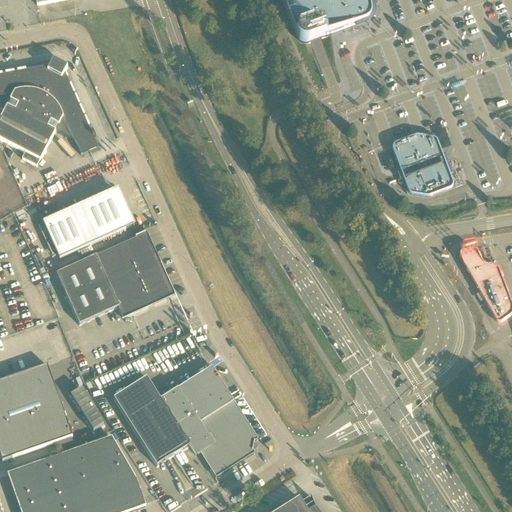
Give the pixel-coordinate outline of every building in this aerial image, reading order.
[(511,0),(281,0),(295,37),(296,39),(297,40),(297,41),(298,42),(299,43),(300,44),(301,45),(302,45),(303,45),(305,46),(306,46),(307,46),(308,45),(309,45),(312,44),(317,42),(321,40),(332,36),(365,24),(367,23),(369,21),(370,20),(371,18),(372,16),(372,15),(372,13),(370,0),(511,0)] [(81,156),(98,149),(64,75),(50,68),(50,67),(0,76),(0,97),(13,97),(10,102),(12,103),(9,108),(7,108),(0,121),(0,141),(25,155),(22,160),(37,168),(40,162),(56,133),(73,142),(81,156)] [(427,199),(430,199),(437,196),(445,193),(449,192),(451,191),(451,190),(453,189),(453,186),(453,184),(449,173),(446,165),(445,163),(443,157),(442,154),(440,149),(438,143),(437,142),(436,140),(435,140),(433,139),(418,137),(417,137),(415,137),(396,144),(395,145),(394,145),(394,146),(393,146),(393,147),(392,148),(392,149),(392,150),(392,151),(392,152),(400,173),(402,179),(403,181),(405,187),(408,193),(410,196),(412,197),(420,198),(427,199)] [(460,174),(453,176),(455,183),(462,182),(460,174)] [(115,192),(43,224),(60,261),(131,228),(115,192)] [(168,299),(171,291),(146,235),(56,276),(79,327),(118,309),(122,320),(168,299)] [(460,257),(460,258),(460,260),(479,293),(482,298),(483,301),(484,300),(495,319),(497,323),(498,324),(499,324),(500,324),(501,324),(502,324),(509,318),(511,317),(511,315),(511,314),(511,308),(507,296),(501,280),(498,272),(497,271),(496,271),(487,267),(485,267),(483,266),(482,264),(481,263),(476,254),(475,253),(474,253),(473,253),(463,254),(462,255),(461,256),(460,257)] [(72,439),(47,367),(0,383),(0,456),(2,463),(72,439)] [(255,444),(258,441),(212,369),(211,369),(200,376),(161,401),(147,379),(114,400),(157,469),(165,463),(168,461),(169,461),(174,458),(176,457),(190,448),(196,457),(200,454),(216,480),(255,455),(253,452),(253,449),(256,450),(257,447),(254,446),(255,444)] [(65,456),(84,511),(129,511),(145,506),(137,483),(112,439),(65,456)] [(22,511),(84,511),(65,456),(9,475),(22,511)] [(313,503),(311,499),(310,499),(313,506),(306,510),(299,499),(279,511),(318,511),(316,508),(313,503)]
